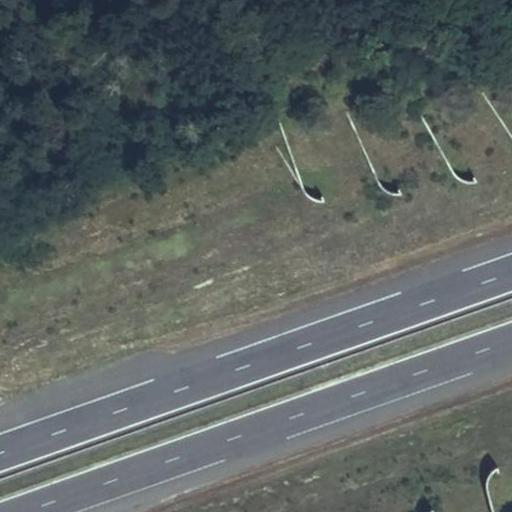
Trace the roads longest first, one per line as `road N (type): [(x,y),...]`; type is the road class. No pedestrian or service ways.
road 1 (motorway): [(511,272),(0,453)]
road 2 (motorway): [(26,511),(511,341)]
